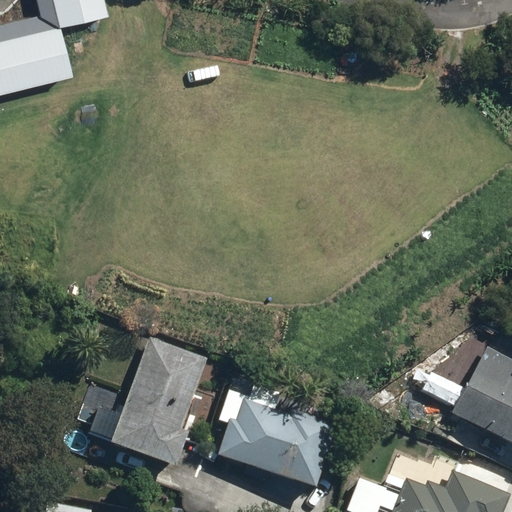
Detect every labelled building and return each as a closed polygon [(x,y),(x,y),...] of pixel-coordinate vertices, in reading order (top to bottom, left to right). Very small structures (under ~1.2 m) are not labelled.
[(49,0),(55,22),(104,11),(101,0),(49,0)] [(0,87),(68,71),(57,24),(0,37),(0,87)] [(511,347),(489,335),(447,414),(511,449),(511,382),(505,379),(511,365),(511,347)] [(146,337),(106,444),(172,468),(185,433),(177,430),(204,359),(146,337)] [(241,399),(233,421),(225,418),(212,456),(311,489),(333,424),(287,408),(285,414),(241,399)] [(419,486),(402,479),(388,511),(497,511),(504,497),(446,474),(441,488),(421,480),(419,486)] [(91,511),(92,508),(46,500),(43,511),(91,511)]
